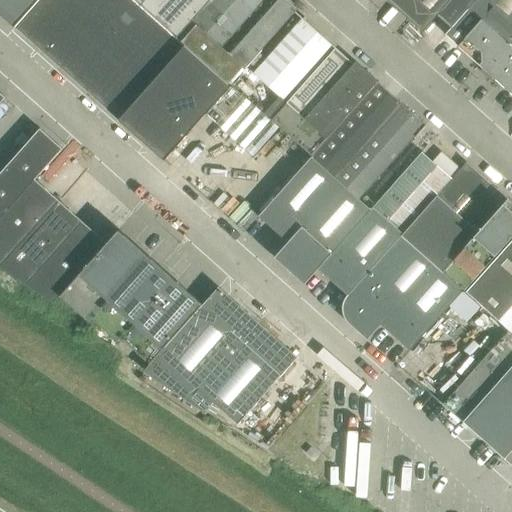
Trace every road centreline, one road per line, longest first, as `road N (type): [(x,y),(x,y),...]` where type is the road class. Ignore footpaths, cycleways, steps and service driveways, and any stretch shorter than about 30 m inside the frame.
road 1 (unclassified): [(0,56),(511,507)]
road 2 (unclassified): [(511,156),(341,0)]
